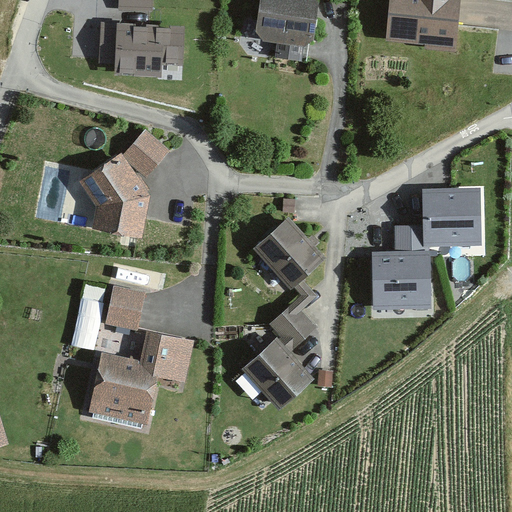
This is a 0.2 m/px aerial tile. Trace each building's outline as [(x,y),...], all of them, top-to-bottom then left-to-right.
[(156,0),(119,0),(120,10),(156,12),(156,0)] [(317,0),(260,0),(257,31),(264,41),(277,44),(276,58),(305,60),(305,44),(316,40),(320,3),(317,0)] [(395,0),(391,42),(432,46),(432,50),(463,53),(467,0),(395,0)] [(126,23),(102,22),(101,65),(116,65),(116,77),(163,79),(163,67),(184,68),(185,29),(126,27),(126,23)] [(147,129),(123,156),(147,177),(170,150),(147,129)] [(123,156),(121,153),(80,183),(97,206),(93,229),(143,239),(150,195),(123,156)] [(480,188),(423,190),(424,225),(395,226),(396,251),(372,252),(374,309),(431,307),(430,247),(482,245),(480,188)] [(327,256),(290,216),(254,249),(291,289),(327,256)] [(81,282),(77,345),(100,346),(105,283),(81,282)] [(145,292),(114,286),(106,324),(138,330),(145,292)] [(292,349),(317,327),(293,302),(269,324),(292,349)] [(142,361),(102,353),(89,413),(147,426),(158,377),(186,383),(195,340),(148,330),(142,361)] [(315,379),(277,339),(243,371),(281,411),(315,379)] [(3,412),(0,413),(0,451),(15,446),(3,412)]
